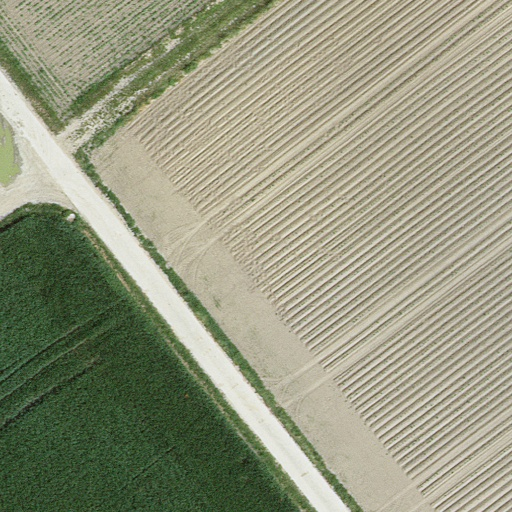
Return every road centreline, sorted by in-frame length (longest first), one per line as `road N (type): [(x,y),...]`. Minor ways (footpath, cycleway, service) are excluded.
road 1 (track): [(334,511),(0,89)]
road 2 (track): [(60,165),(272,0)]
